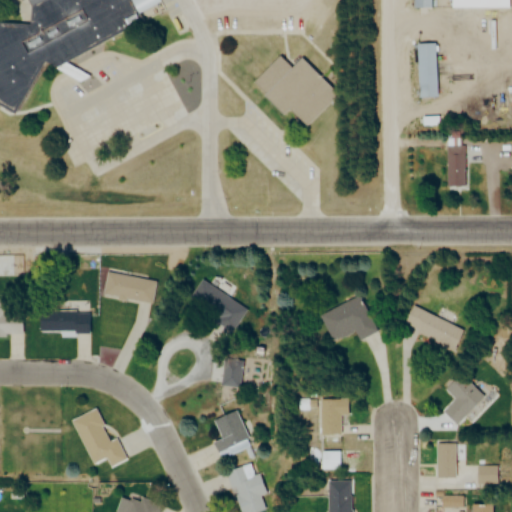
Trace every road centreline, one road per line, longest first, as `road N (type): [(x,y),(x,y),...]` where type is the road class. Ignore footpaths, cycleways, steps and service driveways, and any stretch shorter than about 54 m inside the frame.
road 1 (residential): [(0,233),(511,229)]
road 2 (residential): [(0,372),(80,372),(127,388),(174,441),(199,511)]
road 3 (residential): [(391,0),(391,231)]
